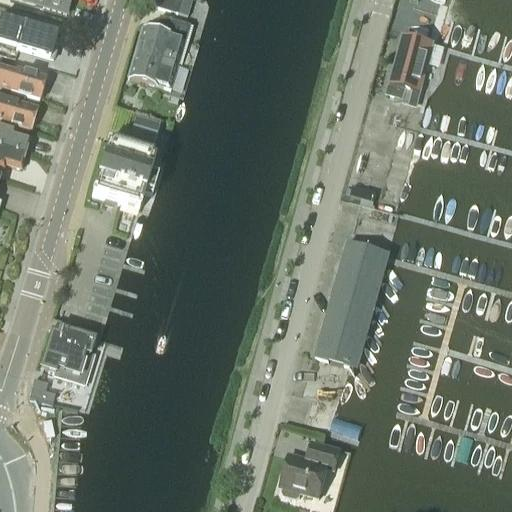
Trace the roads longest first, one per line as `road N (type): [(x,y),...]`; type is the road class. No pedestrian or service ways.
road 1 (residential): [(242,511),(381,0)]
road 2 (tertiary): [(0,373),(119,0)]
